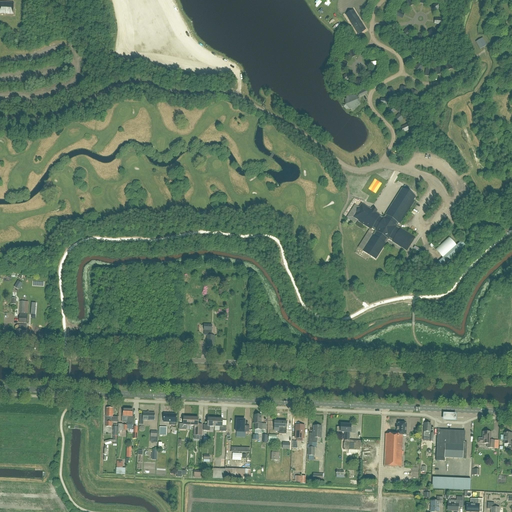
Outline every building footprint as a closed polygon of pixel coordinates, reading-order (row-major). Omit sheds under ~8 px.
[(0,13),(13,14),(14,4),(0,2),(0,13)] [(358,35),(366,30),(354,11),(346,16),(358,35)] [(483,39),(476,43),(480,49),(486,46),(483,39)] [(356,96),(354,97),(353,94),(349,95),(349,96),(349,97),(346,97),(347,101),(348,100),(348,105),(351,108),(350,108),(353,111),(360,104),(357,101),(356,100),(356,98),(356,96)] [(358,98),(356,98),(356,100),(357,101),(360,104),(353,111),(350,108),(351,108),(348,105),(348,100),(347,101),(346,97),(349,97),(349,96),(346,97),(346,100),(345,100),(345,101),(345,107),(349,110),(350,111),(351,110),(353,112),(361,104),(359,103),(360,102),(358,98)] [(400,224),(415,201),(413,200),(415,197),(402,189),(383,219),(362,205),(354,217),(359,221),(358,221),(371,230),(372,229),(375,231),(372,236),(363,251),(376,260),(388,240),(407,251),(415,238),(397,227),(399,223),(400,224)] [(443,259),(453,250),(445,241),(435,250),(443,259)] [(15,327),(15,330),(17,330),(17,339),(27,339),(27,336),(31,336),(31,327),(27,327),(27,326),(19,326),(17,326),(16,326),(15,327)] [(214,347),(215,336),(207,336),(207,347),(208,347),(213,348),(213,347),(214,347)] [(110,409),(109,408),(108,408),(107,409),(106,427),(112,427),(112,422),(118,423),(118,418),(113,417),(113,416),(114,415),(113,414),(113,409),(110,409)] [(154,421),(154,414),(144,414),(143,418),(140,418),(140,425),(143,425),(143,421),(154,421)] [(176,423),(176,415),(164,415),(164,422),(170,423),(170,426),(175,426),(175,423),(176,423)] [(191,426),(191,418),(184,418),(184,424),(179,424),(179,430),(186,430),(186,426),(191,426)] [(198,418),(191,418),(191,426),(195,426),(195,436),(202,436),(202,425),(198,425),(198,418)] [(215,427),(215,419),(208,419),(208,425),(204,425),(203,431),(210,431),(210,427),(215,427)] [(215,419),(215,427),(220,427),(220,432),(226,432),(227,426),(222,426),(223,419),(215,419)] [(241,419),(236,419),(236,423),(236,427),(235,427),(235,431),(236,431),(236,433),(249,433),(249,427),(244,426),(245,420),(240,420),(241,419)] [(275,422),(274,431),(279,432),(286,432),(286,431),(286,428),(287,428),(287,422),(279,422),(275,422)] [(406,436),(407,424),(398,424),(397,435),(386,434),(384,467),(401,467),(403,435),(406,436)] [(424,438),(423,441),(430,442),(433,442),(434,433),(430,432),(431,424),(430,424),(428,424),(425,424),(424,432),(424,438)] [(304,439),(304,430),(303,430),(303,426),(296,425),(295,438),(304,439)] [(349,453),(360,454),(361,441),(349,440),(349,438),(350,433),(351,433),(351,425),(341,425),(341,428),(337,427),(337,432),(341,432),(345,433),(345,436),(344,443),(344,450),(349,450),(349,453)] [(309,435),(309,443),(317,443),(317,438),(321,438),(322,426),(314,426),(313,436),(309,435)] [(118,427),(113,427),(112,436),(115,436),(115,440),(110,440),(104,442),(105,445),(105,444),(105,446),(111,444),(111,443),(113,443),(113,444),(117,444),(117,440),(117,436),(118,436),(118,427)] [(466,459),(467,443),(464,443),(464,432),(437,431),(436,461),(445,461),(445,458),(466,459)] [(491,441),(491,432),(483,432),(483,439),(479,439),(479,444),(488,444),(488,448),(494,449),(494,441),(491,441)] [(501,435),(501,441),(504,441),(504,444),(509,445),(508,450),(511,450),(511,433),(504,434),(504,436),(501,435)] [(279,461),(279,453),(271,453),(271,461),(279,461)] [(214,469),(213,479),(225,479),(225,470),(214,469)] [(250,471),(225,470),(225,479),(249,480),(250,471)] [(432,478),(432,489),(470,491),(471,480),(432,478)] [(443,504),(443,498),(437,497),(437,502),(431,501),(430,511),(438,511),(439,504),(443,504)] [(462,508),(463,502),(463,498),(457,498),(457,501),(456,505),(448,504),(447,511),(458,511),(458,508),(462,508)] [(483,499),(478,499),(477,505),(467,504),(466,511),(478,511),(479,510),(482,510),(483,503),(483,499)] [(499,511),(499,508),(494,508),(494,504),(488,503),(487,510),(491,510),(491,511),(499,511)]
